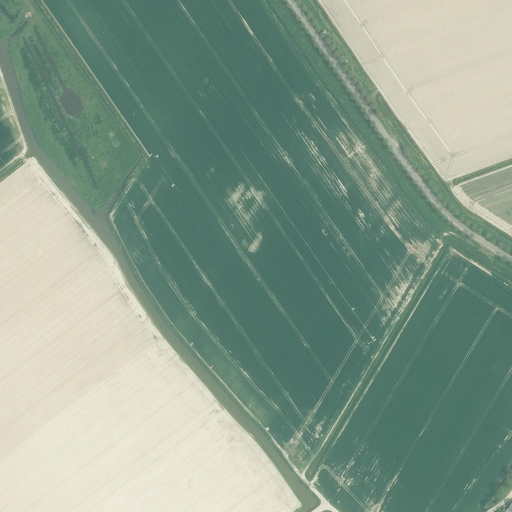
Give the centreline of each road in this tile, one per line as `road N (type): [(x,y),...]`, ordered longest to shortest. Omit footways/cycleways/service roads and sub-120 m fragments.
road 1 (tertiary): [(511,260),(431,197),(290,0)]
road 2 (track): [(319,0),(455,189)]
